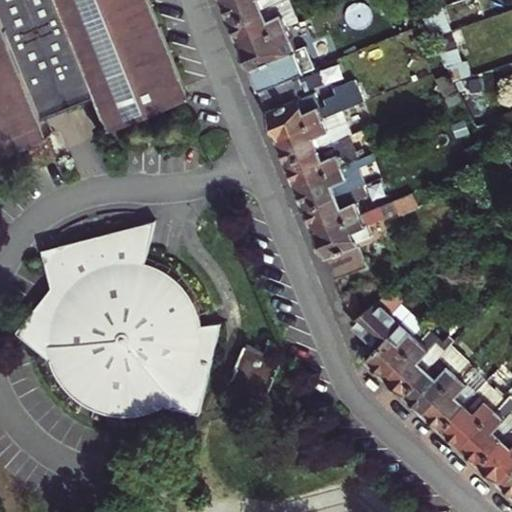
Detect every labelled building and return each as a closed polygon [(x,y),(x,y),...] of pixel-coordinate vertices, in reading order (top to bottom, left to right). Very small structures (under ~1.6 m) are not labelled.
[(0,0),(0,157),(52,136),(45,119),(96,98),(110,132),(192,98),(151,0),(0,0)] [(225,0),(233,21),(287,0),(225,0)] [(243,44),(291,25),(300,22),(291,0),(287,0),(233,21),(243,44)] [(291,25),(243,44),(250,63),(264,89),(309,71),(319,68),(311,47),(301,51),(291,25)] [(376,48),(365,52),(372,69),(382,65),(376,48)] [(269,108),(281,137),(327,118),(326,115),(366,99),(361,85),(326,98),(329,106),(324,109),(309,71),(264,89),(269,108)] [(455,91),(449,77),(439,80),(445,95),(455,91)] [(281,137),(291,161),(323,148),(337,142),(327,118),(281,137)] [(291,161),(299,183),(346,165),(341,152),(327,157),(323,148),(291,161)] [(304,193),(309,206),(342,194),(337,182),(350,176),(346,165),(299,183),(304,193)] [(309,206),(318,230),(364,212),(359,199),(346,204),(342,194),(309,206)] [(318,230),(338,279),(371,267),(362,245),(375,240),(364,212),(318,230)] [(40,246),(50,284),(14,329),(37,347),(37,352),(40,362),(43,371),(48,380),(53,388),(60,396),(67,403),(75,409),(83,414),(92,418),(100,421),(110,423),(119,424),(128,424),(138,422),(147,420),(155,416),(163,411),(166,410),(170,409),(174,409),(178,410),(199,413),(204,385),(207,377),(210,368),(212,359),(214,345),(220,321),(203,320),(200,317),(197,309),(194,302),(190,295),(185,289),(180,283),(174,277),(168,273),(161,268),(153,265),(144,262),(154,219),(40,246)] [(381,300),(355,321),(381,345),(369,357),(388,374),(422,338),(381,300)] [(388,374),(407,392),(438,359),(428,350),(431,347),(422,338),(388,374)] [(248,345),(231,387),(268,403),(285,360),(248,345)] [(407,392),(427,410),(460,373),(451,365),(448,369),(438,359),(407,392)] [(460,373),(427,410),(445,427),(479,391),(460,373)] [(479,391),(445,427),(463,443),(504,400),(486,383),(479,391)] [(511,391),(504,400),(463,443),(467,446),(482,460),(511,427),(511,391)] [(511,427),(482,460),(501,478),(511,466),(511,427)] [(511,466),(501,478),(511,487),(511,466)]
